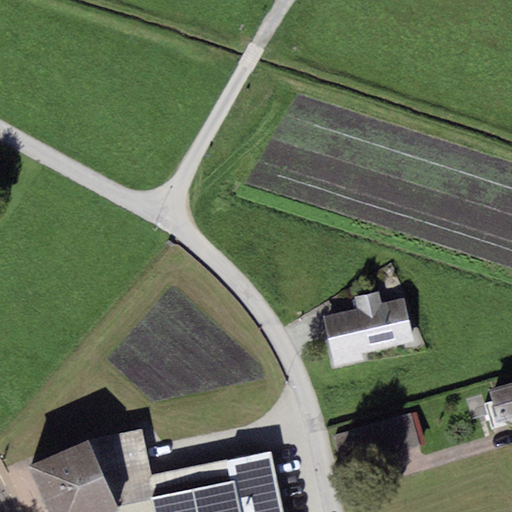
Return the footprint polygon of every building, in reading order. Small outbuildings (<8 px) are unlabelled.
[(335,361),(415,342),(404,298),(383,303),(381,293),(357,299),(359,309),(324,318),(335,361)] [(511,385),(491,392),(500,423),(511,419),(511,385)] [(417,413),(334,437),(343,470),(426,445),(417,413)] [(141,431),(88,442),(116,506),(154,498),(149,476),(141,431)] [(118,511),(116,506),(88,442),(29,468),(48,511),(118,511)] [(283,511),(272,452),(149,476),(154,498),(156,511),(283,511)]
